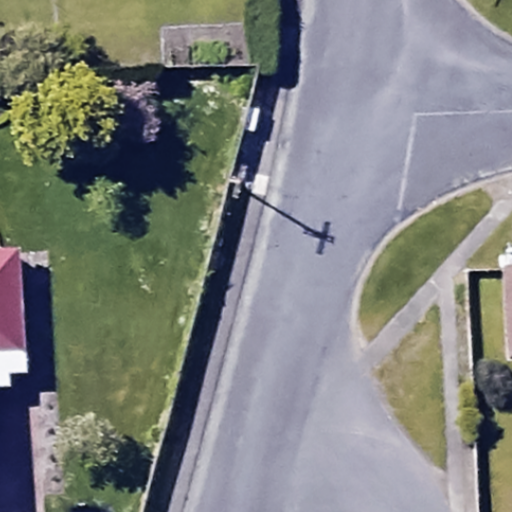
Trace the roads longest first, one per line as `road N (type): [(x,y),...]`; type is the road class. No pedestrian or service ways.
road 1 (residential): [(359,122),(231,511)]
road 2 (residential): [(359,122),(511,114)]
road 3 (residential): [(357,0),(359,122)]
